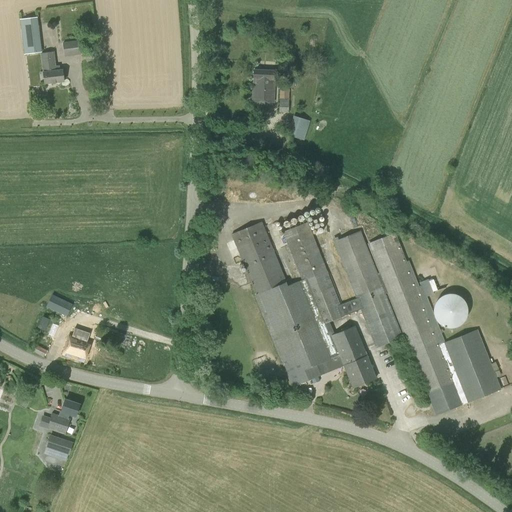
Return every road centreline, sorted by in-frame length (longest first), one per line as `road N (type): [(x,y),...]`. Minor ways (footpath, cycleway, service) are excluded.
road 1 (unclassified): [(179,396),(197,78),(191,0)]
road 2 (tertiary): [(503,511),(396,444),(179,396)]
road 3 (tertiary): [(179,396),(83,378),(0,345)]
